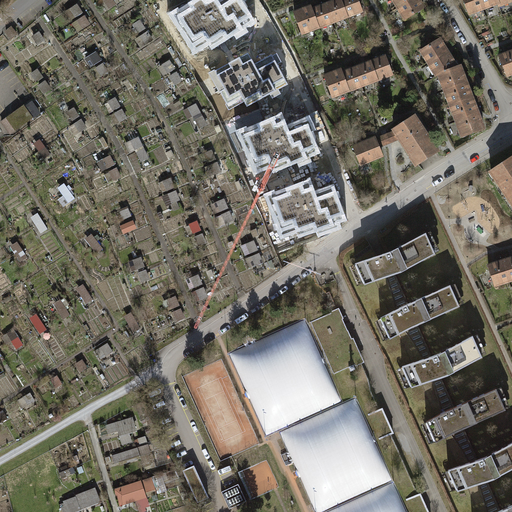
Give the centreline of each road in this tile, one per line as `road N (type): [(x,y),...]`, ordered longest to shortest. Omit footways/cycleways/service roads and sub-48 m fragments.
road 1 (residential): [(511,129),(174,353)]
road 2 (residential): [(445,0),(505,106)]
